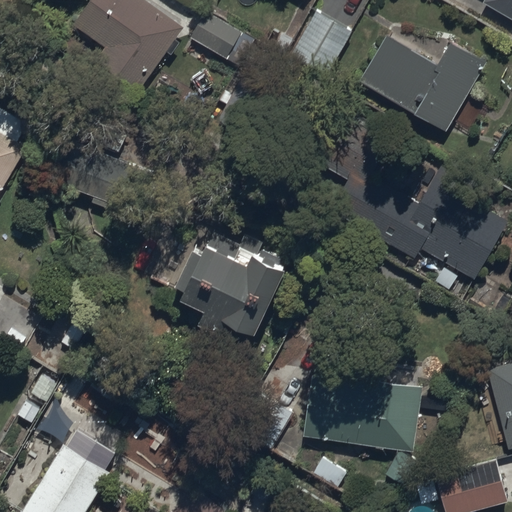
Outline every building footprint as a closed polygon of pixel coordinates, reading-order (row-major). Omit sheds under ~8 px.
[(154,0),(87,0),(74,19),(111,45),(107,51),(145,78),(167,46),(173,49),(182,37),(177,33),(185,21),(154,0)] [(511,0),(488,0),(511,13),(511,0)] [(354,25),(315,5),(288,58),(327,79),(354,25)] [(205,7),(191,32),(228,51),(226,55),(239,63),(255,34),(205,7)] [(393,27),(364,75),(449,126),(490,57),(452,34),(440,55),(393,27)] [(0,189),(29,140),(20,135),(23,128),(22,114),(0,101),(0,189)] [(510,216),(471,193),(478,181),(444,161),(421,200),(372,172),(397,129),(347,101),(299,186),(416,253),(421,243),(476,275),(510,216)] [(66,134),(52,173),(96,190),(93,198),(109,204),(112,196),(158,213),(173,174),(66,134)] [(287,260),(253,245),(251,251),(214,235),(211,241),(206,238),(202,246),(192,242),(176,277),(185,281),(180,293),(205,304),(197,321),(221,332),(229,315),(257,327),(287,260)] [(511,441),(511,357),(490,363),(511,442),(511,441)] [(314,371),(305,431),(415,446),(424,381),(364,372),(363,377),(314,371)] [(80,511),(109,466),(61,437),(15,511),(80,511)] [(387,467),(406,479),(420,457),(401,445),(387,467)] [(444,495),(448,511),(455,511),(510,495),(497,453),(415,478),(422,502),(444,495)]
